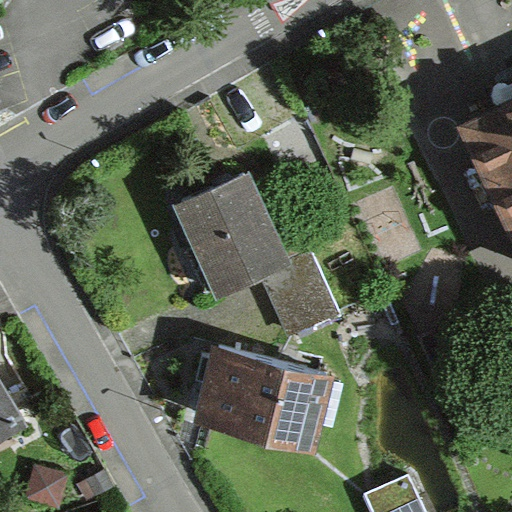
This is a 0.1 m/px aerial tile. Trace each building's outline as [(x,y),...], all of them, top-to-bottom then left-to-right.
[(511,95),(465,119),(511,213),(511,95)] [(292,257),(250,171),(173,204),(215,299),(264,280),(261,272),(292,257)] [(292,257),(261,272),(264,280),(288,335),(339,313),(311,250),(292,257)] [(334,375),(219,347),(202,417),(317,445),(334,375)] [(0,441),(27,425),(0,380),(0,441)] [(366,494),(374,511),(429,511),(410,472),(366,494)]
